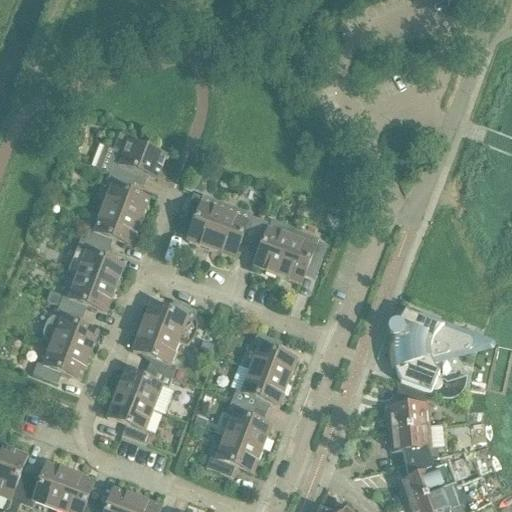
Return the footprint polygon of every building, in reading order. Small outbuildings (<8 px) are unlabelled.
[(137,176),(156,183),(165,159),(140,150),(142,145),(119,136),(113,152),(116,153),(108,176),(109,177),(134,186),(137,176)] [(149,203),(130,196),(134,186),(109,177),(105,187),(110,189),(102,212),(140,226),(149,203)] [(186,244),(210,253),(226,210),(193,197),(183,222),(193,226),(186,244)] [(241,244),(250,247),(260,223),(226,210),(210,253),(233,262),(241,244)] [(131,250),(140,226),(102,212),(93,234),(88,232),(84,243),(108,253),(112,243),(131,250)] [(253,270),(277,279),(294,233),(293,231),(274,223),(271,224),(270,227),(260,223),(250,247),(251,247),(250,250),(253,251),(251,257),(253,261),(256,262),(253,270)] [(317,273),(327,248),(317,244),(318,242),(294,233),(277,279),(300,288),(308,269),(317,273)] [(123,270),(104,263),(108,253),(84,243),(80,242),(67,275),(76,279),(114,293),(123,270)] [(105,317),(114,293),(76,279),(68,301),(62,299),(58,310),(83,319),(86,310),(105,317)] [(197,334),(195,326),(193,325),(197,314),(172,305),(168,315),(150,307),(141,331),(187,349),(193,344),(197,334)] [(98,337),(79,329),(83,319),(58,310),(55,319),(52,318),(46,324),(42,334),(43,342),(51,345),(89,360),(98,337)] [(472,349),(472,345),(470,342),(467,340),(432,326),(431,323),(428,320),(426,319),(423,317),(419,317),(416,317),(413,318),(405,315),(400,322),(397,329),(395,329),(392,329),(390,331),(389,333),(388,337),(389,338),(388,345),(387,352),(387,359),(388,366),(390,373),(394,372),(396,378),(399,384),(400,387),(401,387),(425,396),(430,398),(438,376),(435,371),(433,369),(431,363),(466,354),(470,353),(472,349)] [(170,368),(178,346),(186,349),(187,349),(141,331),(132,354),(150,362),(147,372),(171,381),(176,370),(170,368)] [(287,387),(296,363),(277,356),(281,346),(256,337),(252,348),(258,350),(249,372),(287,387)] [(80,384),(89,360),(51,345),(42,368),(37,366),(32,377),(57,386),(61,377),(80,384)] [(287,387),(249,372),(238,368),(229,390),(235,392),(231,404),(255,413),(259,414),(261,410),(263,411),(268,409),(269,407),(278,410),(287,387)] [(167,392),(171,381),(147,372),(143,381),(124,374),(115,398),(164,417),(173,394),(167,392)] [(428,430),(425,396),(401,387),(402,410),(386,411),(388,433),(428,430)] [(144,435),(153,413),(164,417),(115,398),(106,421),(125,429),(121,438),(146,448),(150,437),(144,435)] [(271,430),(252,423),(255,413),(231,404),(227,415),(232,417),(224,439),(262,454),(271,430)] [(0,459),(3,450),(4,451),(11,432),(3,429),(0,430),(0,459)] [(430,451),(428,430),(388,433),(390,455),(401,454),(404,469),(431,463),(438,461),(436,451),(430,451)] [(253,477),(262,454),(224,439),(215,462),(210,459),(205,471),(230,480),(234,470),(253,477)] [(21,507),(30,482),(20,478),(27,459),(4,451),(3,450),(0,459),(0,499),(7,502),(3,511),(17,511),(20,507),(21,507)] [(454,489),(446,469),(435,473),(431,463),(404,469),(408,484),(397,487),(405,508),(443,494),(454,489)] [(33,505),(51,511),(56,511),(70,476),(46,467),(39,486),(30,482),(21,507),(31,511),(33,505)] [(94,511),(96,508),(86,504),(94,485),(70,476),(56,511),(94,511)] [(132,511),(137,501),(113,492),(106,511),(96,508),(94,511),(132,511)] [(449,511),(443,494),(405,508),(406,511),(449,511)] [(159,511),(160,510),(137,501),(132,511),(159,511)]
